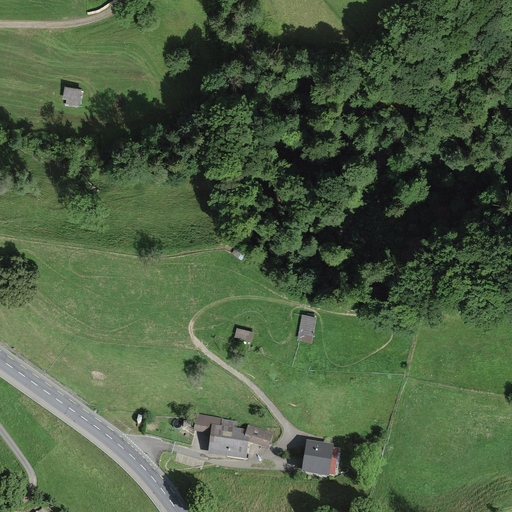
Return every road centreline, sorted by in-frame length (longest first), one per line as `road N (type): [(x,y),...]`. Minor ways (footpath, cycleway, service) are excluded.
road 1 (primary): [(0,357),(109,436),(177,511)]
road 2 (track): [(194,337),(196,314),(217,302),(308,303)]
road 3 (track): [(133,0),(76,23),(0,23)]
